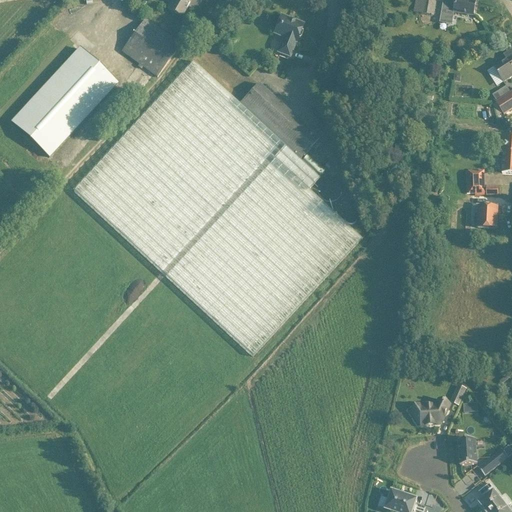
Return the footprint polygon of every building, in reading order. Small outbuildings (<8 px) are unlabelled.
[(173,0),(167,10),(182,18),(189,7),(196,11),(202,0),(173,0)] [(423,0),(424,2),(421,14),(433,16),(436,0),(423,0)] [(455,0),(446,0),(445,8),(455,10),(454,13),(464,15),(474,17),(476,1),(470,0),(456,0),(455,0)] [(275,17),(268,14),(266,20),(268,21),(268,24),(271,25),(275,17)] [(296,44),(298,38),(300,39),(301,37),(302,35),(303,32),(301,31),(303,26),(295,22),(294,23),(290,21),(291,20),(281,16),(274,35),(286,40),(283,46),(281,45),(278,53),(290,58),(296,44)] [(122,52),(130,58),(157,78),(158,78),(181,46),(145,20),(122,52)] [(476,49),(489,43),(487,38),(474,45),(476,49)] [(117,84),(80,50),(12,124),(49,158),(117,84)] [(504,56),(507,60),(494,68),(504,83),(511,78),(511,76),(511,75),(511,74),(511,50),(511,51),(504,56)] [(362,238),(310,192),(321,180),(300,162),(308,152),(312,155),(321,145),(318,141),(319,140),(259,85),(240,105),(194,63),(74,192),(253,357),(362,238)] [(453,82),(460,83),(461,75),(454,74),(453,82)] [(507,87),(492,96),(497,103),(511,94),(507,87)] [(511,94),(497,105),(503,115),(511,109),(511,94)] [(511,174),(511,138),(504,138),(504,139),(496,138),(495,153),(503,153),(502,174),(510,175),(511,174)] [(499,186),(485,186),(484,171),(466,172),(467,194),(469,194),(469,195),(475,195),(475,197),(487,197),(499,197),(499,186)] [(477,229),(478,229),(478,234),(488,234),(488,229),(498,230),(499,207),(478,206),(477,229)] [(453,397),(451,402),(458,406),(461,401),(453,397)] [(441,425),(450,405),(439,400),(435,409),(425,410),(421,405),(411,411),(421,427),(441,425)] [(475,440),(458,441),(460,466),(477,465),(475,440)] [(479,469),(485,477),(508,459),(501,451),(479,469)] [(485,499),(479,503),(485,511),(509,511),(506,508),(511,504),(505,496),(500,500),(494,493),(496,491),(491,484),(480,493),(485,499)] [(400,494),(392,492),(389,500),(382,498),(379,507),(386,509),(386,511),(389,511),(424,511),(426,509),(416,505),(417,500),(409,497),(401,494),(400,494)]
